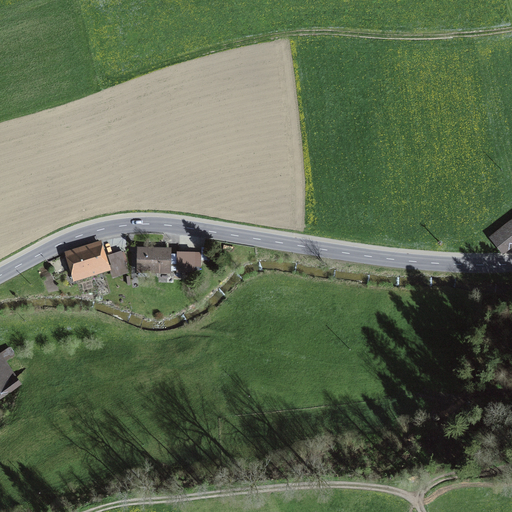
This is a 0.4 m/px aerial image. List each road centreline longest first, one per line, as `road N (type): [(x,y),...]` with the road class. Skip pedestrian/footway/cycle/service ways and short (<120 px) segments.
road 1 (tertiary): [(0,276),(85,233),(131,224),(413,261),(511,264)]
road 2 (track): [(511,28),(284,35),(171,62),(100,94)]
road 3 (track): [(422,511),(384,488),(305,482),(138,498),(87,511)]
